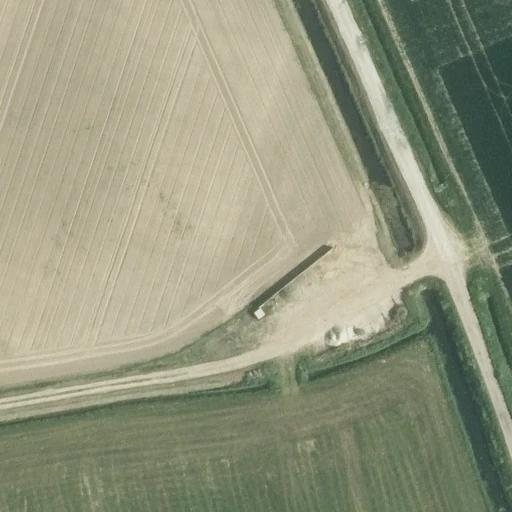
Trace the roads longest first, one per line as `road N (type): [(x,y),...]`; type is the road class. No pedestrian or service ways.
road 1 (track): [(511,444),(445,256),(335,0)]
road 2 (track): [(0,407),(233,365),(445,256)]
